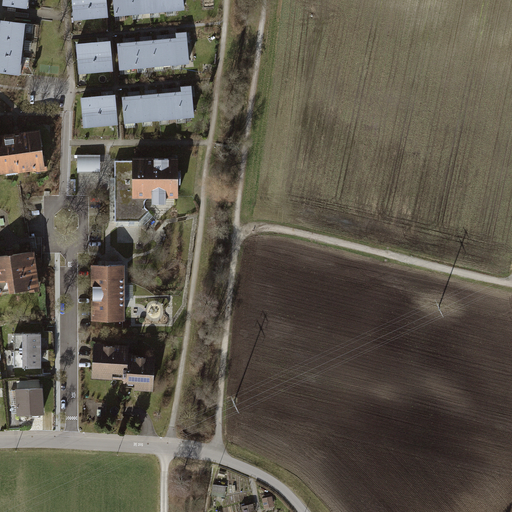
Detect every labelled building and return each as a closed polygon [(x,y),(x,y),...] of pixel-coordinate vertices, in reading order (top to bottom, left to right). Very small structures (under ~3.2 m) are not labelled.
[(4,0),(4,7),(30,10),(31,0),(4,0)] [(70,0),(72,21),(106,17),(104,0),(70,0)] [(111,0),(113,16),(131,15),(129,0),(111,0)] [(129,0),(131,15),(148,13),(147,0),(129,0)] [(147,0),(148,13),(166,12),(164,0),(147,0)] [(164,0),(166,12),(183,10),(182,0),(164,0)] [(2,21),(0,38),(0,73),(23,77),(29,24),(2,21)] [(171,65),(189,63),(186,32),(175,33),(175,38),(169,38),(171,65)] [(153,66),(171,65),(169,38),(151,40),(153,66)] [(136,68),(153,66),(151,40),(134,41),(136,68)] [(74,44),(77,75),(111,71),(108,41),(74,44)] [(118,69),(136,68),(134,41),(116,43),(118,69)] [(176,119),(194,117),(191,85),(180,86),(180,91),(174,92),(176,119)] [(158,120),(176,119),(174,92),(156,93),(158,120)] [(141,121),(158,120),(156,93),(139,95),(141,121)] [(79,98),(82,128),(116,125),(113,95),(79,98)] [(123,123),(141,121),(139,95),(121,96),(123,123)] [(0,169),(45,163),(40,130),(19,133),(0,135),(0,169)] [(100,154),(78,154),(78,172),(101,172),(100,154)] [(180,197),(179,155),(134,156),(134,160),(115,160),(116,221),(141,220),(151,211),(146,206),(146,201),(150,197),(180,197)] [(32,252),(0,256),(0,299),(38,295),(32,252)] [(122,265),(90,265),(91,320),(122,320),(122,265)] [(28,335),(9,336),(10,367),(29,366),(42,366),(41,335),(28,335)] [(128,344),(94,342),(94,344),(92,374),(92,379),(123,380),(123,388),(154,390),(156,355),(130,354),(130,344),(128,344)] [(42,387),(10,388),(11,402),(12,416),(43,414),(42,387)] [(226,485),(213,484),(211,495),(225,497),(226,485)] [(272,495),(262,498),(264,508),(274,505),(272,495)] [(253,502),(241,505),(242,511),(243,511),(255,509),(253,502)]
